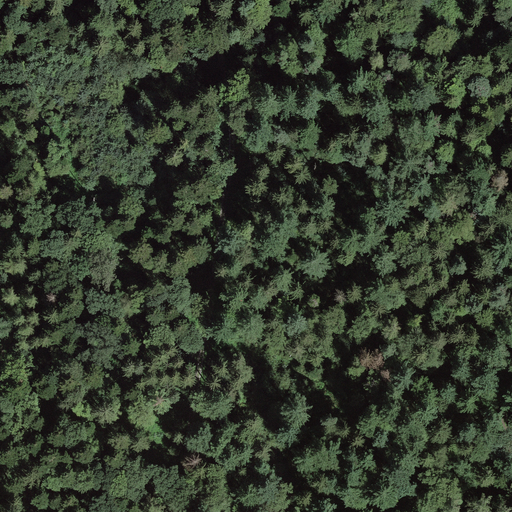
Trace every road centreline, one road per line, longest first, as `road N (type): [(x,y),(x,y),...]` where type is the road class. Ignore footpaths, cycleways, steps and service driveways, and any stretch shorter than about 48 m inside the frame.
road 1 (track): [(216,0),(234,101),(234,164),(192,382),(183,511)]
road 2 (track): [(511,428),(454,239),(341,0)]
road 3 (track): [(43,511),(0,265)]
